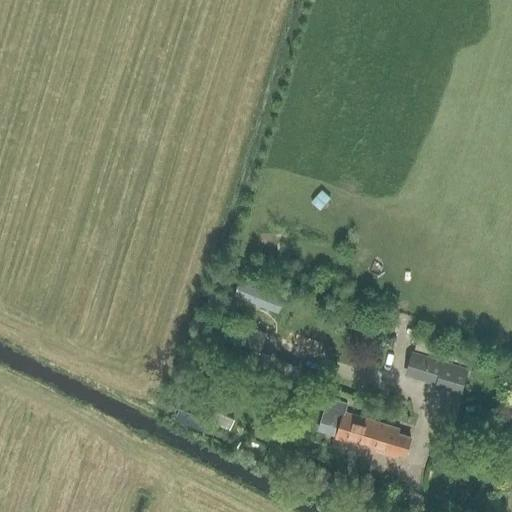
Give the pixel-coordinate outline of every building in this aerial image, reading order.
[(284,298),(242,281),(236,296),(278,313),(284,298)] [(243,348),(262,351),(266,329),(247,326),(243,348)] [(462,396),(470,367),(412,350),(405,374),(435,383),(434,388),(462,396)] [(242,376),(254,379),(261,356),(249,353),(242,376)] [(266,389),(290,397),(300,365),(276,358),(266,389)] [(212,386),(233,394),(238,381),(217,373),(212,386)] [(406,456),(409,447),(412,438),(391,432),(392,427),(346,413),(350,402),(330,396),(322,421),(339,427),(335,439),(397,458),(399,453),(406,456)] [(218,424),(180,409),(175,421),(213,436),(218,424)] [(337,474),(310,462),(300,484),(327,496),(337,474)]
